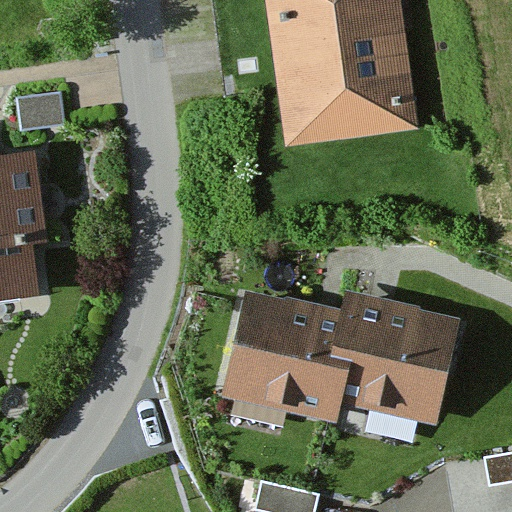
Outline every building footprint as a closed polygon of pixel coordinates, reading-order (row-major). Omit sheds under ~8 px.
[(266,0),(285,157),(415,142),(398,0),(266,0)] [(0,314),(44,310),(29,165),(0,168),(0,314)] [(339,432),(343,414),(433,434),(457,328),(346,303),(342,320),(248,298),(224,405),(339,432)] [(511,444),(490,446),(491,471),(511,469),(511,444)] [(318,509),(321,482),(263,475),(260,503),(318,509)]
